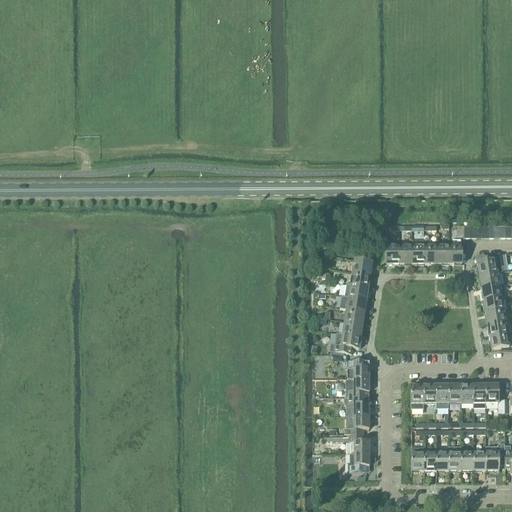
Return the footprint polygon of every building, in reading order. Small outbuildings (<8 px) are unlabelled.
[(436,249),(436,265),(449,265),(449,248),(436,249)] [(449,248),(449,265),(461,265),(461,267),(461,248),(449,248)] [(386,249),(386,267),(392,267),(392,265),(399,265),(399,249),(386,249)] [(411,265),(411,249),(399,249),(399,265),(411,265)] [(411,249),(411,265),(424,265),(424,249),(411,249)] [(436,265),(436,249),(424,249),(424,265),(436,265)] [(484,264),(477,265),(478,271),(479,278),(481,278),(497,275),(502,275),(499,256),(496,256),(484,258),(484,264)] [(372,265),(354,262),(352,275),(368,278),(369,270),(371,270),(372,265)] [(350,287),(366,290),(368,278),(352,275),(350,287)] [(483,290),(499,287),(497,275),(481,278),(483,290)] [(366,290),(350,287),(348,300),(364,302),(366,290)] [(499,287),(483,290),(485,302),(501,300),(505,299),(503,287),(499,287)] [(341,298),(339,311),(346,312),(362,315),(364,302),(348,300),(341,298)] [(501,300),(485,302),(487,314),(503,312),(501,300)] [(362,315),(346,312),(344,324),(360,327),(362,315)] [(503,312),(487,314),(489,327),(505,324),(503,312)] [(360,327),(344,324),(342,336),(358,339),(360,327)] [(491,339),(507,336),(505,324),(489,327),(491,339)] [(337,335),(335,347),(331,347),(330,353),(348,356),(349,350),(359,352),(359,351),(356,351),(358,339),(342,336),(337,335)] [(507,336),(491,339),(493,350),(491,351),(509,349),(507,336)] [(346,373),(346,382),(369,382),(369,363),(343,363),(342,371),(346,371),(346,373)] [(345,394),(345,400),(345,402),(363,401),(363,395),(369,395),(369,382),(346,382),(345,382),(345,394)] [(485,390),(485,406),(498,406),(498,416),(504,416),(503,402),(498,402),(498,387),(492,387),(492,390),(485,390)] [(411,388),(410,388),(411,406),(411,411),(423,411),(423,406),(423,390),(411,390),(411,388)] [(436,406),(435,390),(423,390),(423,406),(436,406)] [(448,390),(435,390),(436,406),(436,411),(448,411),(448,406),(448,390)] [(460,406),(460,390),(448,390),(448,406),(460,406)] [(460,390),(460,406),(473,406),(473,390),(460,390)] [(485,390),(473,390),(473,406),(473,410),(485,410),(485,406),(485,390)] [(503,402),(504,416),(510,416),(510,410),(511,409),(511,393),(510,393),(510,391),(510,402),(503,402)] [(363,401),(345,402),(345,408),(345,419),(369,419),(369,406),(363,406),(363,401)] [(345,431),(344,431),(344,437),(348,437),(348,438),(363,438),(363,432),(369,432),(369,419),(345,419),(345,431)] [(363,438),(348,438),(348,445),(351,445),(351,457),(369,456),(369,443),(363,443),(363,438)] [(498,446),(498,448),(485,448),(485,455),(486,455),(486,471),(493,471),(493,474),(498,473),(498,463),(504,463),(504,448),(504,446),(498,446)] [(460,449),(448,449),(448,455),(448,472),(461,472),(460,455),(460,449)] [(411,451),(411,474),(411,472),(424,472),(424,455),(424,451),(411,451)] [(424,455),(424,472),(436,472),(436,455),(424,455)] [(436,455),(436,472),(448,472),(448,455),(436,455)] [(473,471),(473,455),(460,455),(461,472),(473,471)] [(473,455),(473,471),(486,471),(486,455),(485,455),(473,455)] [(369,456),(351,457),(351,468),(349,468),(349,475),(363,475),(363,469),(369,469),(369,456)]
